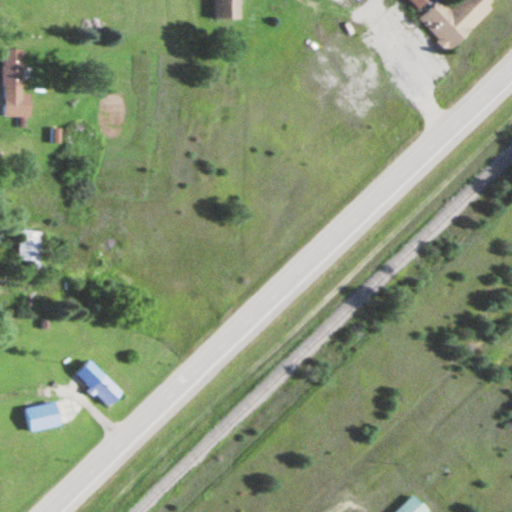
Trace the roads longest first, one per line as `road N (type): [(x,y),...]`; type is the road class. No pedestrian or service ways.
road 1 (primary): [(511,62),(40,511)]
road 2 (track): [(511,110),(99,511)]
